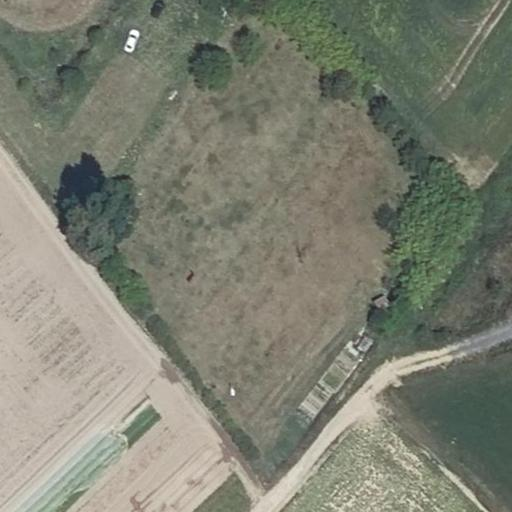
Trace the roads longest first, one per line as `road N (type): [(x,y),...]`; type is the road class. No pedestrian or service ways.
road 1 (unclassified): [(260,511),(370,387),(464,258)]
road 2 (track): [(370,387),(499,511)]
